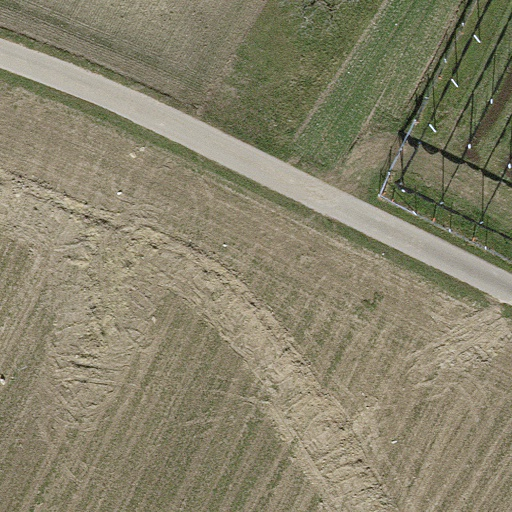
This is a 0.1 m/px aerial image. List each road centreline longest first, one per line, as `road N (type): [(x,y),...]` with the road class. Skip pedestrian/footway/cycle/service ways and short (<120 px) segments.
road 1 (track): [(0,40),(511,287)]
road 2 (motorway): [(0,258),(511,149)]
